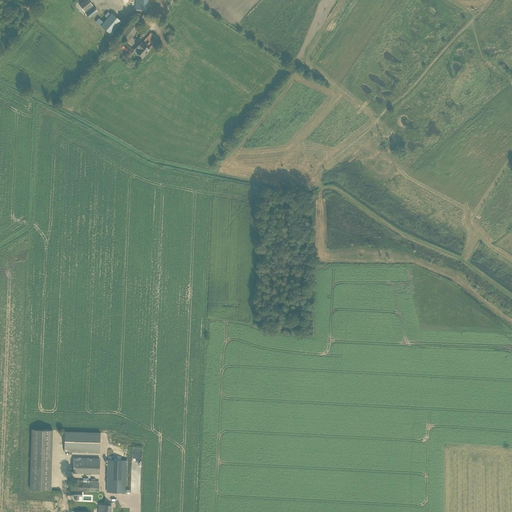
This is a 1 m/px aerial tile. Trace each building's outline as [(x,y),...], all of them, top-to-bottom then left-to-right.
[(85,0),(79,5),(89,17),(97,11),(94,7),(94,8),(92,5),(87,0),(85,0)] [(147,0),(135,0),(135,9),(147,10),(147,0)] [(111,34),(113,37),(117,32),(115,30),(122,22),(112,13),(111,14),(107,18),(104,23),(99,18),(95,22),(100,26),(101,26),(111,34)] [(128,42),(139,28),(132,22),(120,36),(128,42)] [(149,49),(157,38),(151,33),(142,43),(141,42),(133,50),(134,51),(142,57),(145,54),(147,52),(149,49)] [(134,51),(133,50),(125,43),(121,49),(130,56),(134,51)] [(53,489),(55,429),(32,429),(32,465),(31,465),(31,489),(53,489)] [(67,431),(66,451),(102,452),(103,431),(67,431)] [(101,473),(101,457),(75,457),(75,465),(73,465),(73,473),(101,473)] [(108,459),(107,492),(126,493),(127,460),(108,459)] [(72,491),(72,493),(75,493),(75,492),(99,492),(99,481),(76,480),(76,482),(72,482),(72,491)]
